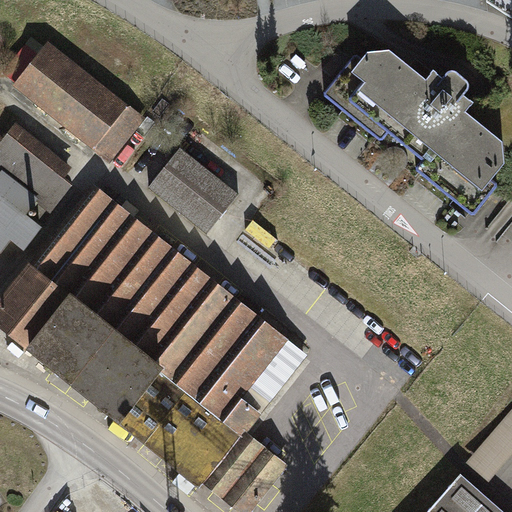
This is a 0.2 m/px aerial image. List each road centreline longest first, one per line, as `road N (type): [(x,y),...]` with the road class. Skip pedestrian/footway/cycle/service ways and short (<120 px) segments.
road 1 (residential): [(204,44),(511,299)]
road 2 (residential): [(511,35),(407,6),(323,6),(204,44)]
road 3 (tertiary): [(164,511),(76,433),(0,390)]
